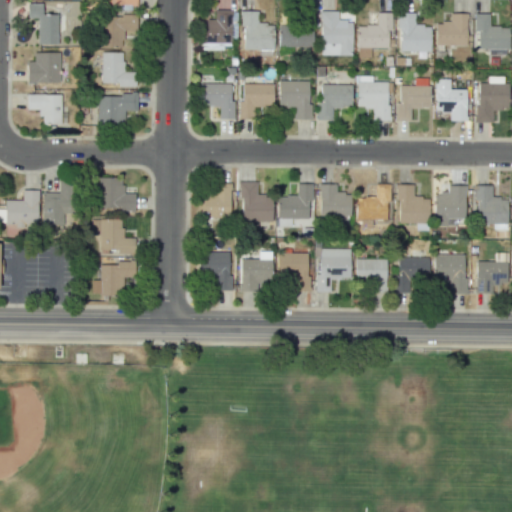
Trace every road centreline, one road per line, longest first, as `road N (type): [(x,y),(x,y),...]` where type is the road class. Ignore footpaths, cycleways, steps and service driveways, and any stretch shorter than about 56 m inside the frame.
road 1 (residential): [(511,154),(33,153),(0,141)]
road 2 (residential): [(511,328),(0,323)]
road 3 (residential): [(167,325),(168,0)]
